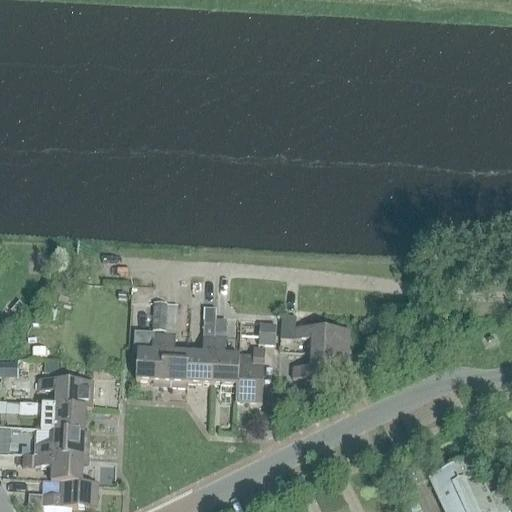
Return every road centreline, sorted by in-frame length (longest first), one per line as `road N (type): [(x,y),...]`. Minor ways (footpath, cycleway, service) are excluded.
road 1 (track): [(92,263),(429,285),(511,302)]
road 2 (tertiary): [(511,376),(435,386),(178,510)]
